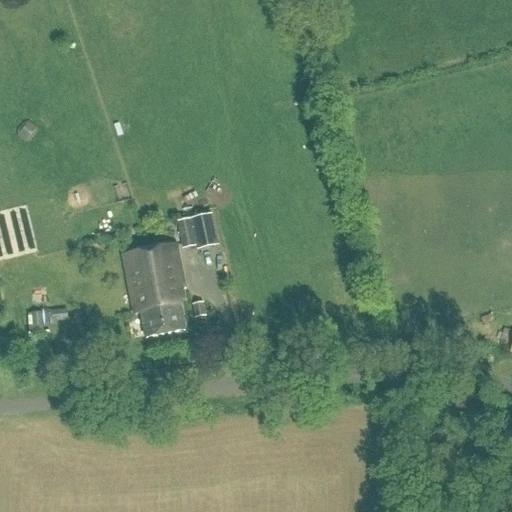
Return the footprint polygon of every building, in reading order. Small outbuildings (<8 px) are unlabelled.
[(0,228),(3,242),(0,243),(0,268),(33,260),(22,213),(0,217),(0,228)] [(178,223),(183,250),(197,247),(198,251),(219,247),(213,216),(178,223)] [(142,315),(147,341),(186,333),(178,289),(184,288),(176,246),(123,257),(135,317),(142,315)] [(192,306),(194,319),(206,318),(204,305),(192,306)] [(67,311),(31,315),(33,328),(43,327),(43,326),(50,325),(50,323),(68,322),(67,311)]
